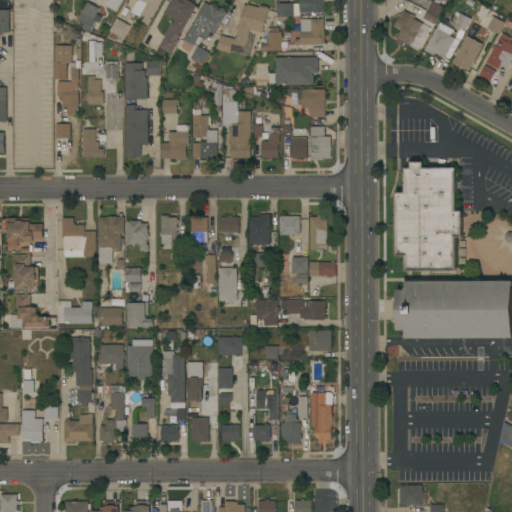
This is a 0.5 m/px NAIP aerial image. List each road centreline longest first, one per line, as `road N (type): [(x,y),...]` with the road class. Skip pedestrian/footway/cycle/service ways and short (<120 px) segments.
road 1 (tertiary): [(364,511),(360,0)]
road 2 (residential): [(0,478),(364,474)]
road 3 (residential): [(0,191),(362,185)]
road 4 (residential): [(362,70),(428,82),(511,128)]
